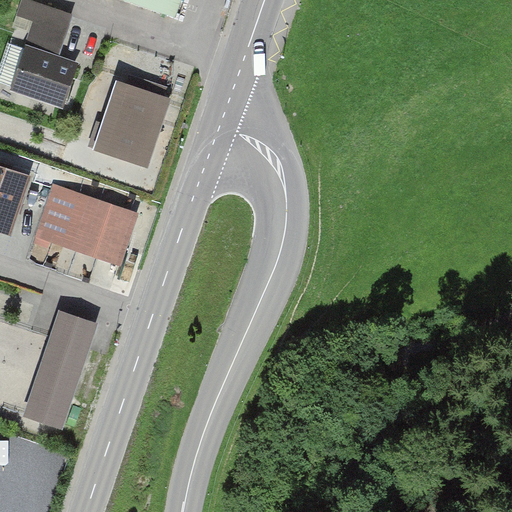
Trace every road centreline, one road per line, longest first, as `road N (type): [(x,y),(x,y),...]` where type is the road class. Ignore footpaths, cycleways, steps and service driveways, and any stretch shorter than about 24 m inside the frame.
road 1 (tertiary): [(184,511),(215,402),(284,240),(287,199),(274,158),(221,128)]
road 2 (secondary): [(88,511),(221,128)]
road 3 (secondary): [(221,128),(263,0)]
